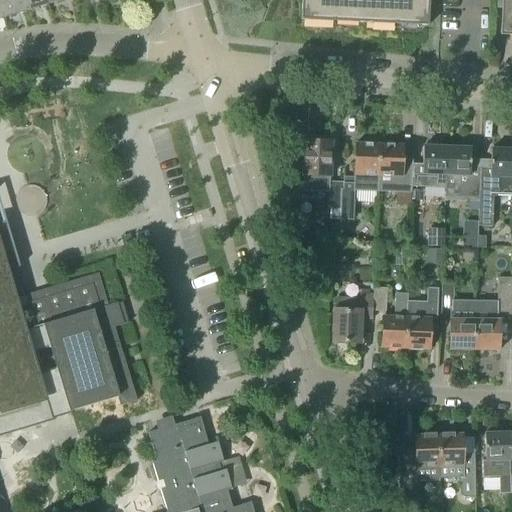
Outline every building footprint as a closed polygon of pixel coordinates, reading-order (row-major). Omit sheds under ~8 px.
[(28,13),(23,0),(0,0),(0,4),(5,20),(28,13)] [(23,0),(28,13),(51,6),(48,0),(23,0)] [(301,0),(301,21),(428,27),(428,0),(301,0)] [(511,0),(502,0),(500,36),(511,36),(511,0)] [(303,193),(329,194),(328,211),(340,211),(341,211),(341,208),(341,191),(343,191),(343,184),(330,184),(330,177),(331,144),(305,143),(304,177),(303,193)] [(422,173),(422,175),(424,175),(424,184),(445,186),(447,148),(435,148),(434,144),(426,144),(426,147),(423,147),(422,173)] [(378,177),(379,145),(355,145),(354,176),(343,176),(343,184),(343,191),(341,191),(341,208),(341,211),(340,211),(339,221),(353,221),(354,193),(377,194),(377,190),(377,189),(378,177)] [(377,190),(377,194),(412,195),(412,173),(413,166),(403,165),(403,160),(403,146),(379,145),(378,177),(377,189),(377,190)] [(447,148),(445,186),(445,197),(479,198),(480,168),(470,168),(471,149),(447,148)] [(511,150),(491,150),(490,168),(480,168),(479,198),(480,198),(479,226),(493,227),(494,199),(497,197),(511,196),(511,150)] [(0,438),(53,422),(53,420),(71,415),(70,413),(71,413),(56,363),(45,366),(40,352),(52,349),(35,293),(16,299),(0,244),(0,225),(6,224),(6,222),(4,223),(0,209),(0,438)] [(428,248),(443,249),(444,231),(428,231),(428,248)] [(478,236),(463,236),(463,249),(478,250),(478,236)] [(441,250),(427,250),(426,260),(440,260),(441,250)] [(344,258),(344,251),(333,251),(333,262),(339,262),(344,258)] [(407,252),(395,252),(395,267),(406,267),(407,252)] [(98,274),(35,293),(52,349),(40,352),(45,366),(56,363),(71,413),(117,399),(120,407),(137,402),(114,328),(124,325),(121,315),(117,304),(108,307),(98,274)] [(509,316),(510,279),(497,279),(497,303),(497,316),(509,316)] [(442,286),(440,309),(452,309),(453,302),(454,286),(442,286)] [(372,312),(385,313),(387,289),(373,289),(373,295),(372,312)] [(425,304),(407,303),(405,350),(428,351),(430,321),(436,322),(437,290),(426,290),(425,304)] [(359,319),(372,319),(372,312),(373,295),(360,295),(360,300),(338,300),(338,311),(333,310),(332,343),(358,343),(359,319)] [(394,318),(381,318),(380,349),(405,350),(407,303),(407,295),(395,295),(394,318)] [(450,322),(449,352),(474,352),(474,322),(475,303),(453,302),(452,309),(452,313),(450,313),(450,322)] [(474,322),(474,352),(498,353),(499,322),(497,322),(497,316),(497,303),(475,303),(474,322)] [(252,511),(251,504),(232,509),(227,491),(231,490),(225,470),(220,471),(218,465),(223,464),(217,443),(207,446),(199,419),(148,434),(156,462),(151,463),(157,483),(162,482),(164,489),(160,490),(166,511),(252,511)] [(485,463),(481,463),(481,479),(498,479),(499,494),(509,494),(511,494),(510,482),(510,479),(509,479),(508,435),(484,435),(485,463)] [(415,452),(397,452),(397,474),(403,474),(403,498),(417,497),(417,492),(416,483),(440,482),(439,479),(439,467),(438,436),(414,437),(415,452)] [(459,479),(459,489),(460,497),(465,499),(475,499),(474,455),(463,455),(462,436),(438,436),(439,467),(439,479),(459,479)]
